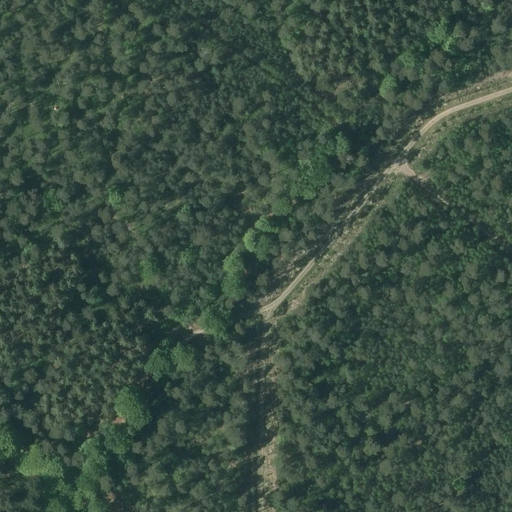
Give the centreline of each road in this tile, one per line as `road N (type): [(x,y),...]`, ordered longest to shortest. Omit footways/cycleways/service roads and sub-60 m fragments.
road 1 (track): [(261,511),(260,335),(270,307),(395,162)]
road 2 (track): [(0,437),(70,489),(191,335),(270,307)]
road 3 (track): [(395,162),(511,249)]
road 4 (track): [(511,89),(442,122),(395,162)]
